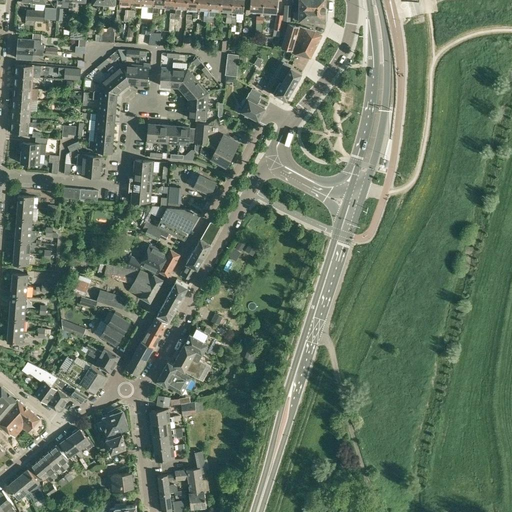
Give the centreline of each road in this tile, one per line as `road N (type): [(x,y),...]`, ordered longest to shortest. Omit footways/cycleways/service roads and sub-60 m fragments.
road 1 (residential): [(115,392),(119,368),(270,109),(292,123)]
road 2 (residential): [(135,388),(270,159)]
road 3 (tertiary): [(362,192),(385,95),(375,0)]
road 4 (residential): [(0,176),(122,186),(133,115)]
road 5 (tertiary): [(371,0),(374,102),(350,190)]
road 6 (tertiary): [(255,511),(311,332)]
road 7 (tertiary): [(350,190),(308,317),(311,332)]
road 8 (tertiary): [(311,332),(362,192)]
road 9 (residential): [(0,145),(12,0)]
road 10 (residential): [(292,123),(343,52),(352,0)]
road 11 (residential): [(135,388),(150,511)]
